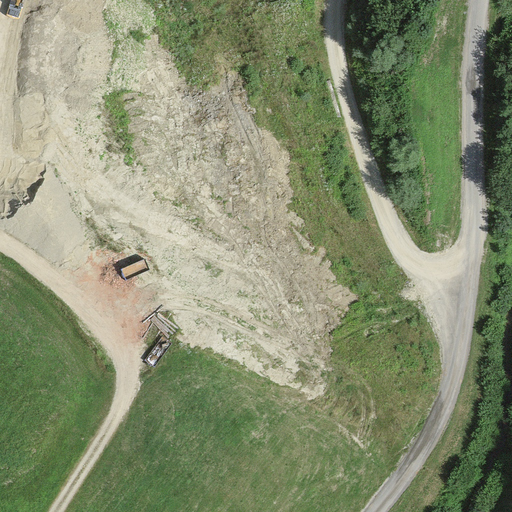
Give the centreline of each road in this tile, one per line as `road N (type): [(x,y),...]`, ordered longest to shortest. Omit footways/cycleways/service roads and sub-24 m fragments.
road 1 (residential): [(372,511),(412,467),(451,390),(470,302),(479,0)]
road 2 (track): [(56,511),(120,410),(127,372),(109,335),(56,277),(0,240)]
